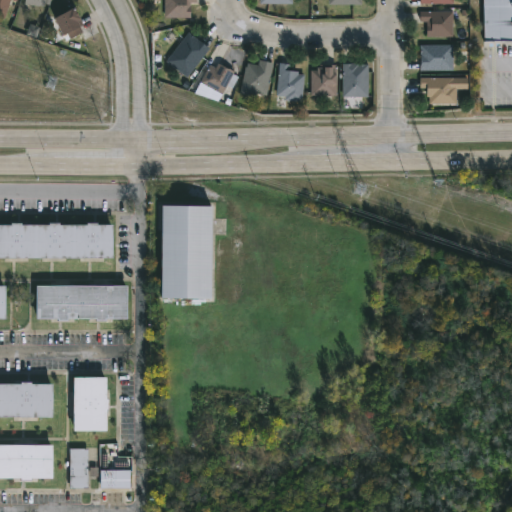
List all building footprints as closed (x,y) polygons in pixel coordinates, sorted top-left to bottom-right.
[(15,0),(12,10),(7,8),(3,18),(0,16),(0,0),(15,0)] [(189,17),(164,17),(164,0),(196,0),(196,2),(189,2),(189,17)] [(351,9),(327,9),(326,3),(328,3),(328,0),(362,0),(362,4),(351,4),(351,9)] [(511,0),(511,39),(484,40),(482,0),(511,0)] [(72,7),(82,24),(79,25),(82,31),(65,40),(63,35),(61,36),(52,17),(72,7)] [(451,17),(451,36),(426,36),(426,21),(419,21),(419,11),(451,11),(451,17)] [(209,48),(187,77),(166,61),(188,32),(209,48)] [(451,69),(419,70),(419,45),(451,44),(451,69)] [(272,62),(265,97),(239,92),(246,63),(257,65),(258,59),(272,62)] [(304,74),(300,102),(284,100),(284,96),(275,95),(279,62),(290,64),(289,70),(297,71),(297,74),(304,74)] [(222,66),(233,72),(233,73),(238,76),(232,88),(226,85),(222,94),(199,82),(209,64),(214,67),(217,63),(222,66)] [(367,64),(366,97),(341,97),(342,63),(367,64)] [(335,64),(335,96),(310,95),(310,70),(316,70),(316,67),(319,67),(320,64),(322,64),(322,67),(331,67),(331,64),(335,64)] [(452,79),(452,86),(455,86),(455,103),(427,103),(426,90),(418,90),(418,77),(452,77),(452,79)] [(207,300),(158,299),(159,206),(211,207),(209,300),(207,300)] [(95,223),(94,225),(110,225),(110,259),(0,258),(0,226),(7,226),(7,224),(18,224),(18,226),(46,226),(46,224),(85,226),(85,222),(95,223)] [(103,319),(103,322),(92,322),(92,320),(54,321),(54,319),(33,319),(33,286),(125,286),(125,319),(103,319)] [(104,390),(104,400),(105,400),(105,410),(104,410),(103,432),(70,432),(70,377),(104,377),(104,390)] [(49,385),(48,418),(0,417),(0,384),(18,384),(18,382),(28,382),(28,384),(49,385)] [(30,475),(30,477),(18,477),(18,475),(0,475),(0,445),(50,446),(51,475),(30,475)] [(87,489),(69,489),(68,449),(87,449),(87,489)] [(128,488),(99,489),(99,471),(128,471),(128,488)]
